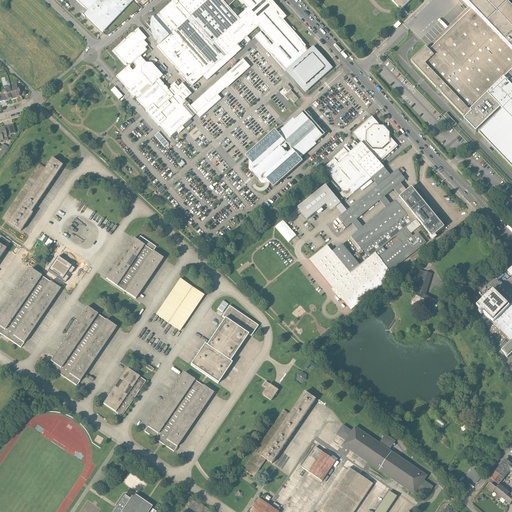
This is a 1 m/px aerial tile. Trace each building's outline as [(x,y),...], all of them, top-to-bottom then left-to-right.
[(75,0),(84,9),(87,11),(97,0),(75,0)] [(97,0),(87,11),(84,9),(80,13),(83,16),(84,15),(102,32),(133,0),(135,0),(135,1),(137,3),(141,0),(97,0)] [(150,27),(151,31),(153,35),(156,41),(159,45),(157,47),(192,86),(203,76),(207,81),(237,54),(241,50),(237,46),(243,40),(247,44),(250,41),(247,37),(258,27),(262,31),(255,37),(286,71),(309,51),(305,47),(306,46),(283,21),(286,17),(275,4),(276,4),(272,0),(176,0),(175,1),(174,0),(173,0),(171,2),(172,2),(159,14),(155,15),(153,19),(152,20),(151,19),(151,21),(150,23),(150,27)] [(391,0),(401,10),(411,0),(391,0)] [(511,13),(499,0),(461,0),(472,11),(511,52),(511,13)] [(476,132),(477,131),(479,132),(478,132),(511,167),(511,52),(472,11),(430,51),(431,52),(430,52),(426,48),(411,63),(437,89),(441,93),(441,94),(464,118),(465,117),(466,118),(464,120),(476,132)] [(193,117),(196,114),(190,107),(187,104),(184,101),(191,94),(182,84),(178,88),(174,83),(170,87),(171,88),(168,91),(167,90),(167,89),(165,87),(164,87),(164,86),(164,85),(159,80),(163,76),(151,64),(146,64),(140,57),(147,51),(145,48),(148,45),(144,41),(147,39),(139,30),(133,34),(132,33),(131,34),(131,36),(125,41),(114,52),(126,66),(126,68),(116,77),(127,89),(128,88),(129,90),(128,92),(133,98),(135,97),(137,99),(136,100),(146,111),(146,112),(158,126),(159,126),(160,126),(170,138),(177,132),(178,134),(184,129),(182,127),(193,117)] [(309,51),(286,71),(305,93),(321,79),(333,68),(313,47),(309,51)] [(242,60),(190,107),(196,114),(200,118),(221,99),(218,95),(240,75),(241,75),(248,69),(247,68),(247,67),(248,66),(242,60)] [(287,100),(288,101),(290,98),(294,103),(299,99),(291,91),(292,90),(287,84),(283,88),(284,89),(280,93),(282,95),(283,95),(284,96),(284,97),(284,96),(288,100),(287,100)] [(18,86),(11,88),(14,98),(21,96),(20,96),(19,90),(18,86)] [(118,100),(122,96),(114,87),(110,90),(118,100)] [(7,100),(14,98),(11,88),(4,89),(5,94),(7,100)] [(268,183),(270,184),(273,188),(303,161),(299,157),(323,136),(314,126),(317,124),(315,122),(313,120),(311,122),(303,113),(280,133),(278,134),(276,132),(275,130),(246,157),(247,158),(250,161),(249,169),(254,175),(261,183),(268,183)] [(446,113),(443,116),(454,126),(457,124),(456,124),(446,113)] [(345,200),(371,179),(384,168),(379,163),(398,146),(391,138),(391,133),(388,130),(389,129),(388,128),(387,128),(384,125),(379,125),(372,117),(365,123),(353,134),(361,143),(357,147),(355,145),(352,147),(354,149),(351,152),(347,147),(338,154),(333,158),(334,159),(320,172),(326,179),(330,175),(343,190),(340,194),(345,200)] [(13,124),(4,127),(7,137),(10,136),(10,135),(14,133),(15,131),(13,124)] [(168,144),(158,133),(154,136),(165,148),(168,144)] [(39,164),(3,219),(20,230),(62,165),(51,158),(45,168),(39,164)] [(401,175),(398,171),(398,170),(391,176),(384,168),(371,179),(377,187),(347,211),(342,215),(339,218),(347,228),(352,224),(358,232),(351,237),(368,259),(376,253),(379,257),(379,258),(390,272),(426,243),(418,233),(413,237),(411,234),(421,226),(416,220),(417,219),(432,238),(444,228),(412,188),(407,192),(401,184),(405,180),(401,175)] [(342,215),(347,211),(326,185),(298,208),(308,220),(317,213),(319,215),(323,211),(322,209),(326,205),(331,211),(336,208),(342,215)] [(289,243),(296,236),(283,221),(276,228),(289,243)] [(0,257),(10,243),(0,235),(0,257)] [(134,238),(106,279),(136,299),(164,257),(154,250),(157,247),(140,236),(137,240),(134,238)] [(360,266),(342,244),(333,252),(350,274),(360,266)] [(376,253),(368,259),(360,266),(350,274),(333,252),(332,252),(327,246),(310,260),(333,288),(331,290),(340,300),(341,298),(351,310),(361,302),(361,300),(371,292),(373,292),(382,284),(382,282),(392,274),(390,272),(379,258),(379,257),(376,253)] [(31,269),(0,314),(0,333),(20,348),(61,289),(31,269)] [(417,280),(429,284),(432,275),(420,271),(417,280)] [(156,315),(181,331),(205,295),(181,279),(156,315)] [(429,284),(417,280),(415,287),(420,289),(414,301),(428,309),(427,311),(433,314),(436,309),(437,309),(440,303),(425,295),(429,284)] [(511,294),(497,280),(489,286),(493,291),(492,292),(489,289),(484,294),(486,297),(476,307),(489,319),(485,324),(488,329),(492,332),(491,333),(495,340),(503,347),(507,343),(504,340),(506,338),(510,342),(501,351),(504,354),(507,359),(511,353),(511,294)] [(87,307),(47,366),(76,385),(116,327),(87,307)] [(205,343),(191,364),(219,384),(233,363),(231,361),(248,334),(251,337),(258,326),(229,307),(222,317),(225,319),(208,345),(205,343)] [(126,369),(103,403),(122,416),(145,381),(126,369)] [(184,373),(144,432),(174,452),(214,393),(184,373)] [(267,390),(263,395),(272,401),(279,391),(266,382),(263,387),(267,390)] [(284,411),(242,470),(254,478),(266,460),(272,464),(317,400),(306,392),(290,415),(284,411)] [(346,441),(343,445),(415,496),(418,492),(425,497),(433,486),(424,480),(427,476),(391,450),(396,442),(386,435),(381,443),(355,425),(351,430),(343,425),(337,434),(346,441)] [(317,447),(302,468),(323,482),(337,461),(317,447)] [(511,465),(505,460),(495,472),(503,479),(509,471),(511,473),(511,465)] [(351,467),(320,511),(355,511),(374,484),(351,467)] [(481,476),(473,469),(467,476),(475,484),(481,476)] [(498,485),(503,479),(495,472),(488,481),(493,485),(495,483),(498,485)] [(511,501),(511,493),(511,495),(499,485),(496,489),(494,491),(498,494),(496,496),(499,498),(500,496),(510,504),(511,501)] [(390,492),(375,511),(386,511),(397,497),(390,492)] [(155,511),(150,509),(152,505),(133,493),(130,498),(124,494),(112,511),(155,511)] [(261,498),(250,511),(280,511),(281,511),(261,498)]
